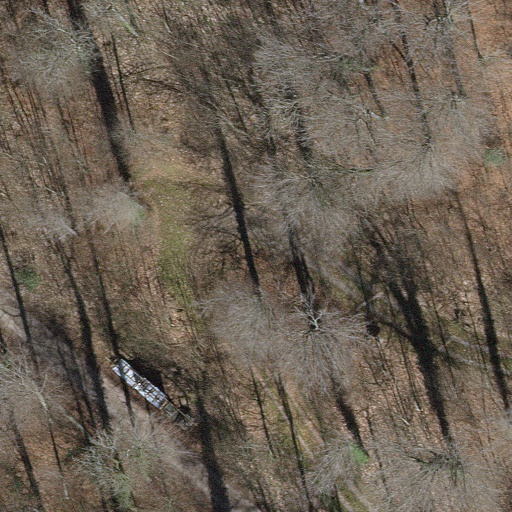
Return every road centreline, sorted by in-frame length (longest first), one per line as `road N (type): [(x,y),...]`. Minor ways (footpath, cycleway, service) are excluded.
road 1 (track): [(356,511),(233,349),(187,270),(203,232),(255,220),(414,326),(511,366)]
road 2 (track): [(237,511),(38,343),(0,300)]
